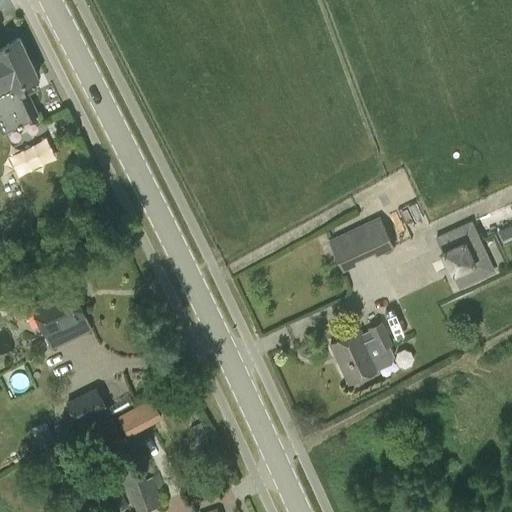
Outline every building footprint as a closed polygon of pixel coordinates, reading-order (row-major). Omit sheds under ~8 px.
[(0,129),(7,126),(8,127),(36,113),(23,83),(38,77),(19,37),(0,46),(0,129)] [(367,221),(328,240),(343,271),(356,265),(354,261),(373,251),(375,255),(394,247),(379,215),(367,221)] [(495,272),(471,220),(435,237),(441,249),(438,251),(450,277),(453,275),(459,288),(495,272)] [(511,221),(495,228),(500,242),(511,237),(511,221)] [(47,335),(83,317),(68,286),(31,305),(47,335)] [(348,383),(378,369),(391,364),(394,355),(390,345),(393,344),(382,320),(360,330),(330,344),(348,383)] [(24,363),(1,370),(9,397),(33,389),(24,363)] [(96,386),(66,402),(78,426),(108,410),(96,386)] [(108,395),(112,405),(130,398),(127,388),(108,395)] [(147,399),(116,417),(127,435),(158,417),(147,399)] [(133,511),(140,511),(163,504),(153,476),(146,478),(141,463),(119,471),(133,511)] [(109,495),(116,511),(128,507),(121,490),(109,495)]
